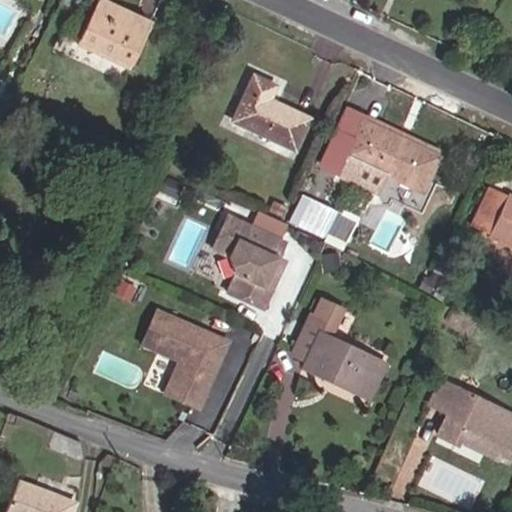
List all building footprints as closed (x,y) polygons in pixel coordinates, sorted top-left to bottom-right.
[(95,4),(71,48),(117,72),(141,28),(95,4)] [(303,122),(265,103),(271,89),(247,78),(224,123),(288,153),(303,122)] [(312,174),(329,182),(358,125),(340,116),(312,174)] [(358,125),(329,182),(376,206),(388,181),(417,195),(433,161),(358,125)] [(511,250),(511,205),(476,189),(459,225),(511,250)] [(345,251),(353,232),(302,210),(294,229),(345,251)] [(256,316),(270,286),(265,275),(270,264),(274,253),(216,227),(203,260),(217,266),(227,286),(220,302),(256,316)] [(265,275),(270,286),(278,267),(270,264),(265,275)] [(363,382),(371,386),(379,367),(323,345),(334,318),(315,310),(310,324),(304,322),(287,366),(302,371),(299,379),(356,401),(363,382)] [(200,384),(207,387),(221,349),(150,317),(137,352),(174,367),(159,397),(196,413),(201,400),(195,398),(200,384)] [(201,400),(207,387),(200,384),(195,398),(201,400)] [(429,411),(446,419),(437,440),(458,449),(459,446),(500,465),(502,460),(511,465),(511,464),(511,418),(441,386),(429,411)] [(0,509),(0,511),(61,511),(66,504),(11,485),(0,509)]
